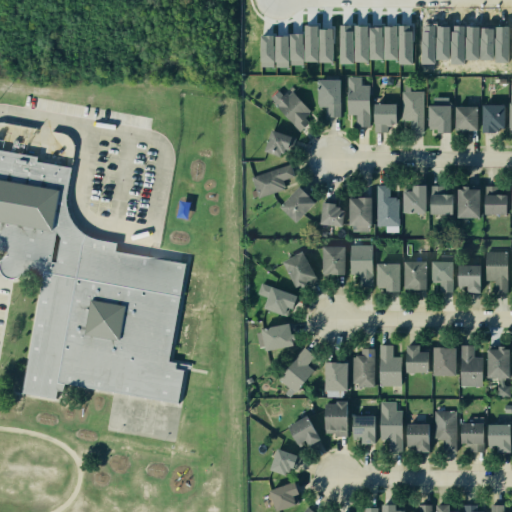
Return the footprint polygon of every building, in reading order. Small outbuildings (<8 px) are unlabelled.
[(345,77),(344,115),(354,115),(354,125),(367,126),(367,84),(359,83),(359,77),(345,77)] [(338,81),(338,118),(324,119),(324,104),(313,104),(314,81),(338,81)] [(268,98),(297,132),(317,120),(288,87),(268,98)] [(399,92),(398,120),(408,121),(408,132),(420,133),(421,92),(399,92)] [(511,92),(505,92),(503,127),(511,127),(511,92)] [(393,104),(393,124),(384,124),(384,133),(373,133),(373,126),(370,125),(370,104),(393,104)] [(425,104),(424,126),(433,126),(432,132),(446,133),(446,105),(425,104)] [(502,105),(500,127),(477,127),(478,104),(502,105)] [(474,106),(473,129),(449,129),(451,105),(474,106)] [(259,149),(281,156),(289,138),(266,129),(259,149)] [(203,280),(180,408),(62,387),(58,399),(17,395),(37,272),(16,269),(4,278),(0,274),(0,146),(34,153),(69,160),(65,201),(69,218),(81,232),(113,241),(112,252),(186,264),(185,272),(203,280)] [(250,174),(257,198),(282,190),(279,180),(292,175),(286,160),(250,174)] [(505,195),(504,215),(479,215),(480,194),(480,184),(493,184),(493,194),(505,195)] [(275,204),(295,222),(313,204),(293,185),(275,204)] [(375,185),(374,226),(397,226),(395,196),(383,195),(383,185),(375,185)] [(422,186),(422,213),(400,213),(399,186),(422,186)] [(477,190),(477,217),(453,217),(453,188),(477,190)] [(451,192),(451,213),(425,214),(425,192),(451,192)] [(187,195),(184,220),(170,218),(175,193),(187,195)] [(369,198),(369,224),(344,225),(345,197),(369,198)] [(317,200),(316,222),(340,224),(340,207),(330,207),(330,201),(317,200)] [(371,246),(371,287),(356,287),(356,275),(347,275),(347,243),(370,243),(371,246)] [(342,247),(342,275),(317,275),(318,247),(342,247)] [(298,250),(315,280),(294,289),(278,261),(298,250)] [(506,250),(485,250),(484,279),(493,279),(493,291),(506,291),(506,250)] [(424,262),(424,290),(399,290),(400,261),(424,262)] [(398,265),(397,292),(380,292),(380,286),(373,286),(373,262),(397,262),(398,265)] [(449,263),(450,292),(437,292),(437,283),(427,283),(427,263),(449,263)] [(478,266),(478,293),(461,293),(460,286),(453,286),(453,264),(478,266)] [(295,298),(284,316),(258,308),(262,298),(254,295),(260,280),(296,293),(295,298)] [(286,322),(290,346),(259,351),(255,327),(286,322)] [(425,352),(425,373),(400,373),(399,342),(414,343),(414,352),(425,352)] [(377,343),(376,386),(398,386),(397,358),(388,358),(388,343),(377,343)] [(459,345),(457,384),(480,385),(480,358),(469,357),(470,345),(459,345)] [(454,348),(454,375),(430,376),(429,347),(454,348)] [(275,378),(293,394),(315,372),(304,364),(313,355),(301,348),(282,369),(275,378)] [(508,349),(508,378),(482,378),(483,348),(508,349)] [(350,352),(351,388),(373,388),(372,351),(350,352)] [(346,362),(346,393),(320,393),(321,361),(346,362)] [(346,404),(344,436),(319,436),(320,403),(346,404)] [(452,410),(453,450),(431,450),(431,410),(452,410)] [(399,450),(399,411),(377,411),(374,438),(385,438),(384,450),(399,450)] [(481,413),(480,443),(456,443),(456,414),(481,413)] [(303,414),(319,441),(303,445),(300,440),(288,445),(281,427),(303,414)] [(349,414),(348,441),(370,442),(371,415),(349,414)] [(509,425),(509,454),(482,453),(483,424),(509,425)] [(428,426),(427,453),(401,453),(402,425),(428,426)] [(270,447),(266,467),(280,472),(282,465),(291,467),(295,455),(270,447)] [(265,489),(271,511),(293,505),(290,495),(295,493),(288,480),(265,489)] [(379,511),(380,503),(400,503),(400,511),(379,511)]
